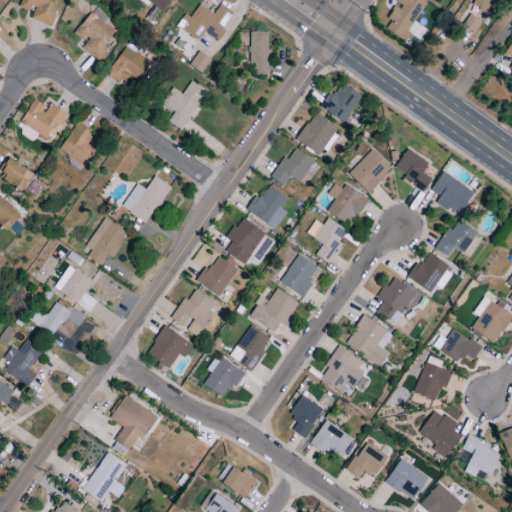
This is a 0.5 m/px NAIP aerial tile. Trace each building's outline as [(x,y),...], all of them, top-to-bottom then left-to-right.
[(55,0),(21,0),(19,8),(31,13),(29,18),(50,26),(55,14),(51,12),(55,0)] [(145,0),(163,11),(170,0),(145,0)] [(395,4),(386,19),(390,22),(385,30),(403,41),(426,3),(420,0),(396,0),(394,4),(395,4)] [(473,0),(471,8),(489,14),(494,0),(473,0)] [(233,13),(219,5),(214,14),(198,5),(188,21),(187,21),(181,31),(198,41),(203,32),(217,40),(233,13)] [(81,49),(98,61),(106,49),(103,47),(114,31),(88,13),(74,33),(86,42),(81,49)] [(462,26),(473,34),(480,22),(469,15),(462,26)] [(252,76),(267,76),(268,32),(249,32),(248,65),(252,66),(252,76)] [(130,76),(137,82),(150,65),(126,47),(106,73),(122,86),(130,76)] [(189,66),(201,73),(210,59),(198,52),(189,66)] [(206,92),(190,81),(181,95),(171,88),(161,104),(174,112),(167,122),(181,131),(206,92)] [(345,123),(360,94),(342,86),(337,97),(327,92),(318,109),(345,123)] [(68,116),(49,103),(45,108),(34,100),(19,122),(44,139),(54,124),(60,127),(68,116)] [(320,157),(338,130),(314,113),(295,141),(320,157)] [(84,167),(95,150),(85,144),(92,132),(76,122),(58,151),(84,167)] [(317,165),(294,149),(287,160),(284,158),(268,181),(281,190),(290,177),(303,185),(317,165)] [(421,174),(428,164),(406,149),(394,168),(405,176),(402,179),(422,193),(431,180),(421,174)] [(390,169),(370,150),(347,175),(367,194),(390,169)] [(0,176),(21,191),(32,175),(8,158),(0,169),(0,176)] [(439,197),(436,202),(457,216),(473,193),(442,173),(430,191),(439,197)] [(135,184),(120,208),(146,224),(169,187),(153,177),(145,190),(135,184)] [(351,228),(367,199),(343,185),(341,189),(333,184),(326,195),(334,199),(326,213),(351,228)] [(286,213),(280,209),(287,199),(268,187),(260,199),(255,195),(245,210),(275,230),(286,213)] [(0,223),(6,230),(19,217),(0,196),(0,223)] [(106,255),(111,258),(127,233),(103,218),(85,248),(90,251),(87,257),(100,265),(106,255)] [(224,252),(244,265),(264,233),(240,218),(227,239),(231,242),(224,252)] [(346,232),(327,219),(322,226),(314,221),(306,234),(322,245),(314,256),(328,265),(341,244),(338,242),(346,232)] [(434,250),(447,258),(452,249),(463,255),(476,232),(457,221),(452,231),(446,228),(434,250)] [(409,281),(431,293),(434,287),(441,291),(453,270),(424,254),(409,281)] [(318,267),(295,256),(280,285),(302,297),(318,267)] [(205,266),(195,282),(219,297),(236,270),(217,258),(210,270),(205,266)] [(84,294),(92,281),(68,266),(52,290),(88,313),(96,302),(84,294)] [(377,298),(382,302),(376,311),(395,324),(416,294),(392,277),(377,298)] [(248,316),(273,332),(279,323),(285,327),(299,305),(275,289),(267,302),(259,298),(248,316)] [(213,303),(195,290),(187,301),(184,299),(170,319),(197,337),(212,316),(207,313),(213,303)] [(470,330),(494,345),(511,315),(486,301),(480,311),(481,312),(470,330)] [(70,313),(55,303),(46,316),(37,310),(29,322),(52,337),(64,318),(76,326),(82,316),(72,309),(70,313)] [(381,350),(391,335),(363,316),(344,344),(379,367),(388,354),(381,350)] [(250,372),(264,351),(262,349),(269,339),(249,326),(228,357),(250,372)] [(184,359),(192,346),(164,327),(145,354),(168,370),(178,355),(184,359)] [(481,348),(452,329),(444,341),(439,337),(431,347),(458,364),(464,355),(472,361),(481,348)] [(41,351),(23,340),(4,374),(28,387),(35,374),(30,372),(41,351)] [(362,362),(338,347),(318,379),(341,394),(348,384),(359,391),(368,376),(358,369),(362,362)] [(229,386),(234,389),(244,374),(215,356),(206,371),(210,374),(202,386),(221,398),(229,386)] [(439,369),(441,363),(427,357),(412,393),(434,402),(440,387),(444,389),(451,374),(439,369)] [(14,392),(0,382),(0,402),(5,405),(14,392)] [(122,427),(113,441),(131,452),(155,416),(124,396),(109,419),(122,427)] [(304,439),(322,411),(300,396),(287,416),(297,422),(291,431),(304,439)] [(448,456),(460,436),(451,431),(456,423),(433,410),(417,437),(448,456)] [(326,450),(340,458),(352,439),(324,421),(309,445),(324,454),(326,450)] [(499,455),(488,450),(490,446),(467,436),(461,450),(471,455),(463,472),(474,477),(477,471),(490,476),(499,455)] [(374,477),(387,458),(364,443),(346,471),(358,479),(363,470),(374,477)] [(126,464),(105,452),(82,491),(100,503),(107,492),(117,499),(124,488),(115,482),(126,464)] [(384,483),(412,502),(427,478),(400,460),(384,483)] [(255,482),(231,468),(221,485),(244,499),(255,482)] [(455,511),(462,506),(438,484),(419,505),(426,511),(455,511)] [(210,501),(204,511),(205,511),(236,511),(238,509),(215,494),(210,501)] [(79,511),(57,500),(50,511),(79,511)]
